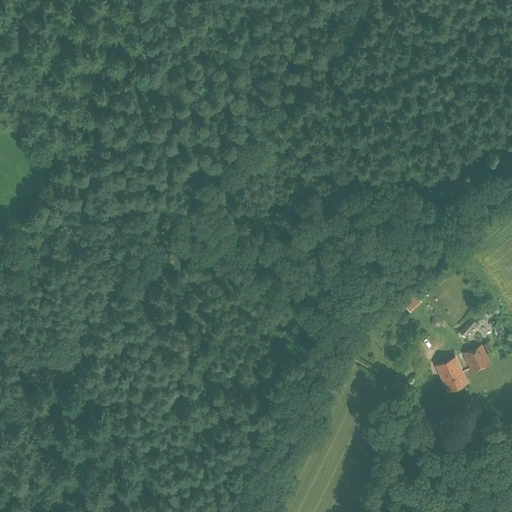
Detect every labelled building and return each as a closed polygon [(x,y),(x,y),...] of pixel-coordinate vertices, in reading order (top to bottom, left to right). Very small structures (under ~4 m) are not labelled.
[(402,303),(411,312),(422,301),(414,292),(402,303)] [(459,332),(465,337),(478,324),(467,314),(457,325),(460,327),(461,326),(463,327),(459,332)] [(435,327),(436,327),(438,327),(439,327),(440,326),(441,326),(442,324),(442,323),(443,322),(443,321),(442,319),(442,318),(441,317),(440,317),(439,316),(438,316),(437,315),(435,316),(434,316),(433,317),(432,318),(432,319),(431,320),(431,321),(431,322),(431,324),(432,325),(433,326),(434,327),(435,327)] [(462,353),(471,372),(491,363),(486,354),(492,350),(488,341),(462,353)] [(436,365),(448,391),(467,382),(455,356),(436,365)]
